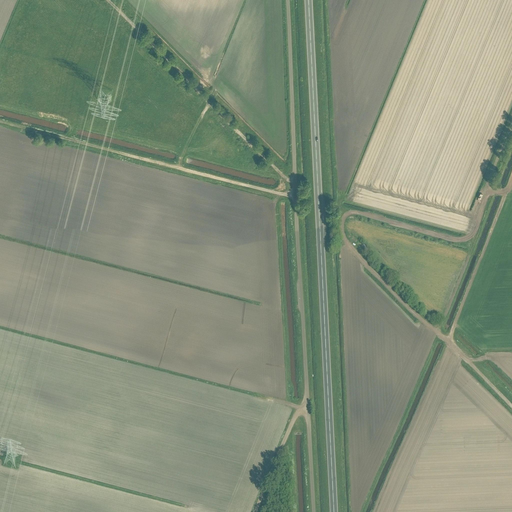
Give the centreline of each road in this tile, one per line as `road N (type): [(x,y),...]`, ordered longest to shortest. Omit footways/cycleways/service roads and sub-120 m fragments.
road 1 (unclassified): [(313,511),(286,0)]
road 2 (trunk): [(333,511),(308,0)]
road 3 (track): [(511,126),(490,189),(505,193),(447,341),(511,407)]
road 4 (track): [(295,196),(0,120)]
road 5 (track): [(107,0),(282,175)]
road 6 (track): [(490,189),(465,237),(343,209)]
road 7 (track): [(255,511),(298,408),(307,409)]
